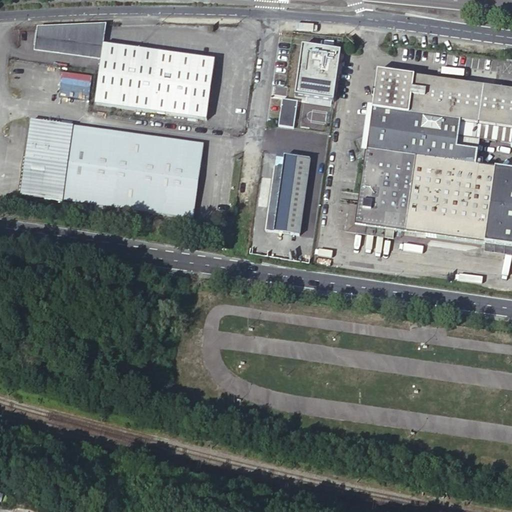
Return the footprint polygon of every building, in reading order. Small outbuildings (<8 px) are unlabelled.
[(214,61),(104,46),(96,105),(206,121),(214,61)] [(328,56),(290,51),(281,114),(318,119),(328,56)] [(511,91),(378,72),(373,110),(461,122),(459,136),(479,139),(511,144),(511,148),(511,147),(511,91)] [(461,122),(373,110),(372,110),(366,151),(475,167),(478,152),(457,149),(459,136),(461,122)] [(64,201),(74,127),(32,122),(21,196),(64,201)] [(203,145),(74,127),(64,201),(193,219),(203,145)] [(478,152),(479,139),(459,136),(457,149),(478,152)] [(285,157),(311,160),(312,152),(277,147),(265,231),(274,233),(285,157)] [(511,172),(475,167),(366,151),(359,207),(356,227),(394,232),(485,245),(511,248),(511,172)] [(300,236),(311,160),(285,157),(274,233),(300,236)] [(105,209),(63,203),(62,210),(104,216),(105,209)] [(356,227),(359,207),(350,206),(346,234),(393,241),(394,232),(356,227)] [(221,248),(230,249),(231,240),(223,239),(221,248)] [(511,248),(485,245),(484,256),(511,259),(511,248)] [(459,418),(457,426),(470,429),(472,420),(459,418)]
